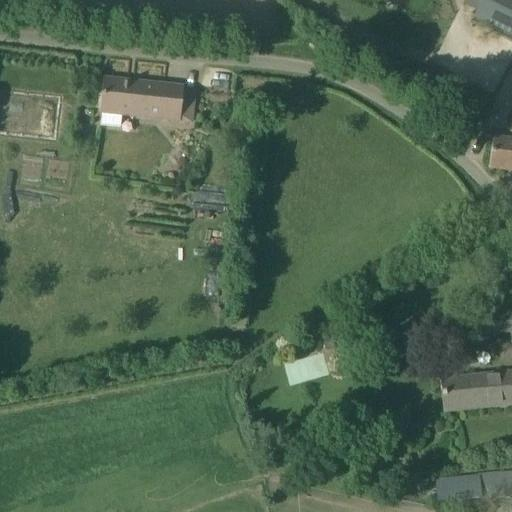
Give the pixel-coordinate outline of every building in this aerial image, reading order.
[(511,35),(511,0),(481,0),(474,17),(511,35)] [(104,80),(99,125),(120,128),(121,117),(190,124),(193,93),(181,92),(182,88),(104,80)] [(0,91),(0,134),(55,140),(60,98),(0,91)] [(511,141),(492,138),(488,169),(511,171),(511,141)] [(483,336),(511,332),(511,319),(511,314),(480,317),(483,336)] [(285,364),(291,385),(329,374),(323,353),(285,364)] [(511,373),(440,381),(443,413),(511,405),(511,373)] [(443,503),(511,496),(511,472),(441,479),(443,503)]
